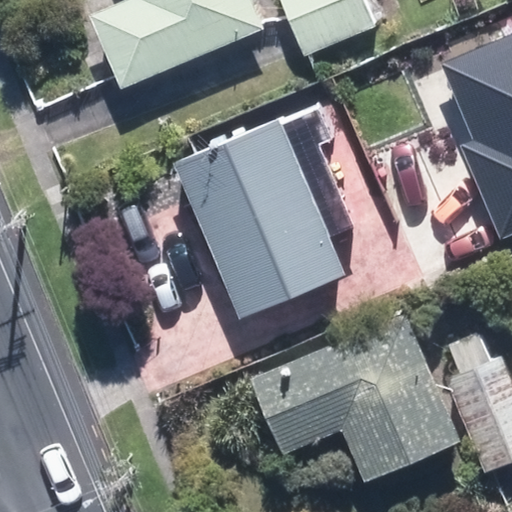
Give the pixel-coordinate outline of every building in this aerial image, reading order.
[(252,34),(238,0),(122,0),(79,18),(109,92),(252,34)] [(357,0),(271,0),(298,60),(370,28),(357,0)] [(460,146),(500,241),(511,235),(511,32),(439,63),(473,140),(460,146)] [(317,242),(345,230),(310,146),(320,142),(306,107),(163,167),(229,323),(332,279),(317,242)] [(511,460),(511,399),(476,316),(410,345),(394,308),(235,377),(270,458),(332,431),(356,486),(458,442),(473,478),(507,463),(511,460)]
